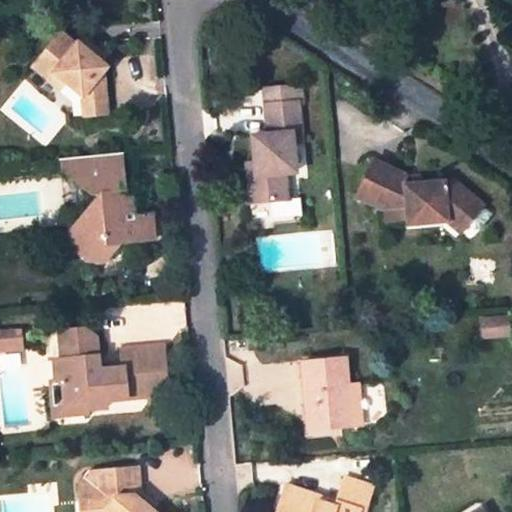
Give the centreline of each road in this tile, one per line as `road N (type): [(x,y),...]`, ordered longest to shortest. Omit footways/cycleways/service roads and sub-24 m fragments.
road 1 (residential): [(181,0),(224,511)]
road 2 (residential): [(277,0),(511,155)]
